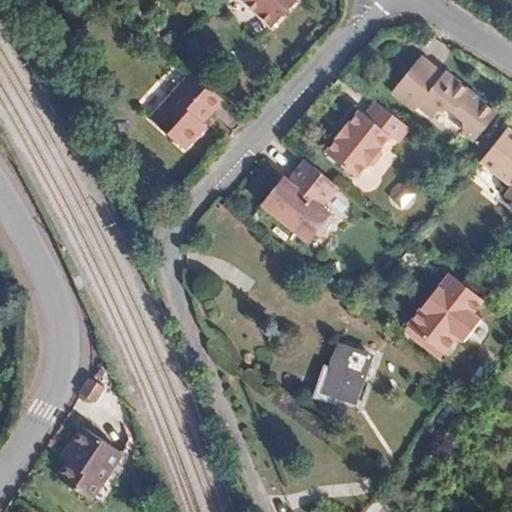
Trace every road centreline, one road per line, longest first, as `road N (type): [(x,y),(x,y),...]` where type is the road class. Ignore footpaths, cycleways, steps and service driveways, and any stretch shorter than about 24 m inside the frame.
road 1 (residential): [(257,511),(171,284),(166,236),(388,0)]
road 2 (residential): [(0,475),(57,378),(60,337),(47,289),(0,203)]
